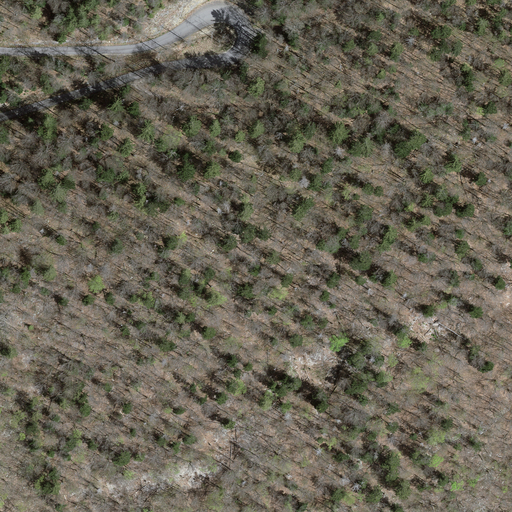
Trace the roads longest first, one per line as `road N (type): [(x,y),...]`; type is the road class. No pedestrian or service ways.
road 1 (unclassified): [(0,118),(151,69),(233,58),(245,37),(223,18),(147,48),(0,50)]
road 2 (track): [(511,118),(369,125),(111,83)]
road 3 (track): [(245,37),(359,0)]
